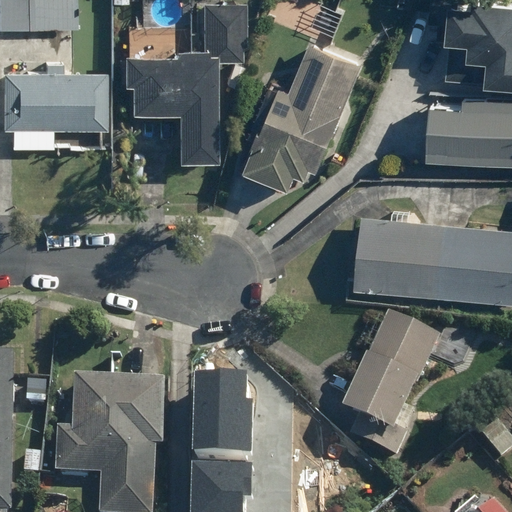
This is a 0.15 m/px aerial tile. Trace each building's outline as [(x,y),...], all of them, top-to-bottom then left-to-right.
[(72,0),(0,0),(0,31),(73,32),(72,0)] [(455,0),(424,0),(424,38),(440,38),(440,79),(473,79),(473,91),(511,91),(511,2),(456,2),(455,0)] [(157,54),(115,53),(113,88),(121,89),(120,114),(165,116),(163,161),(206,163),(210,59),(236,60),(237,46),(241,46),(242,5),(196,3),(195,48),(158,47),(157,54)] [(285,89),(272,84),(233,172),(278,192),(285,176),(297,182),(302,171),(309,174),(358,61),(307,39),(285,89)] [(38,71),(0,69),(0,131),(5,132),(4,150),(50,152),(50,131),(101,133),(103,71),(64,70),(65,60),(38,59),(38,71)] [(419,103),(418,159),(511,160),(511,95),(456,94),(456,104),(419,103)] [(511,229),(355,215),(348,289),(511,303),(511,229)] [(435,341),(385,316),(331,423),(351,433),(347,442),(395,466),(404,447),(386,438),(435,341)] [(0,511),(8,511),(13,408),(45,409),(46,382),(13,381),(14,352),(0,351),(0,511)] [(196,369),(192,447),(248,450),(251,398),(242,397),(243,372),(196,369)] [(164,382),(66,378),(64,431),(54,430),(52,478),(98,480),(96,511),(149,511),(153,452),(161,453),(164,382)] [(511,459),(511,441),(494,419),(473,437),(500,470),(511,459)] [(194,466),(192,511),(242,511),(243,494),(251,494),(252,468),(194,466)]
